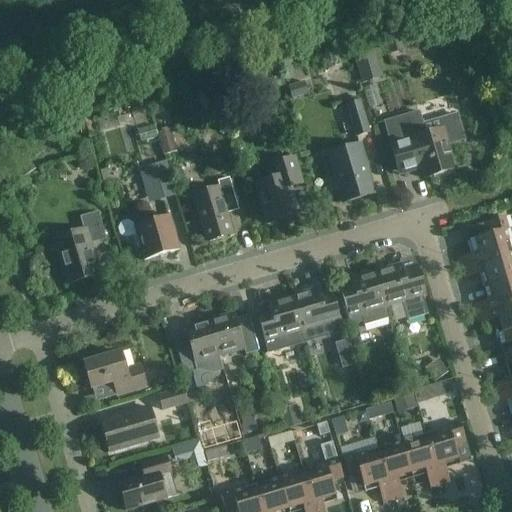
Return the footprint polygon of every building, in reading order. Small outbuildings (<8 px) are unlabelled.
[(374,57),(356,62),(362,83),(380,78),(374,57)] [(291,100),(307,95),(303,83),(287,87),(291,100)] [(369,133),(360,103),(346,107),(355,137),(369,133)] [(383,123),(393,157),(399,176),(421,170),(424,180),(454,171),(447,146),(464,141),(456,116),(438,121),(422,126),(418,113),(383,123)] [(47,116),(12,123),(18,152),(53,145),(47,116)] [(140,147),(157,143),(153,128),(136,132),(140,147)] [(170,131),(157,135),(163,157),(176,153),(170,131)] [(375,194),(360,146),(327,156),(341,204),(375,194)] [(20,175),(32,167),(26,158),(13,166),(20,175)] [(302,186),(294,159),(269,166),(273,180),(257,185),(256,184),(255,184),(267,226),(269,225),(268,224),(296,216),(297,217),(298,217),(290,189),(302,186)] [(149,194),(161,191),(155,170),(143,174),(149,194)] [(237,206),(229,179),(217,183),(219,188),(191,196),(205,244),(233,236),(225,209),(237,206)] [(97,214),(80,219),(84,232),(55,241),(68,285),(98,276),(89,245),(105,240),(97,214)] [(169,217),(134,227),(136,236),(133,237),(136,251),(140,250),(144,262),(179,252),(169,217)] [(469,243),(474,241),(478,254),(458,260),(461,270),(511,255),(505,232),(508,231),(504,219),(466,230),(469,243)] [(479,275),(483,289),(511,280),(511,254),(511,255),(461,270),(463,279),(479,275)] [(385,308),(386,308),(402,303),(407,322),(428,316),(423,298),(425,298),(415,265),(401,270),(400,266),(375,273),(385,308)] [(350,281),(351,284),(339,288),(351,327),(363,323),(364,327),(389,319),(386,308),(385,308),(375,273),(350,281)] [(511,280),(483,289),(487,303),(472,307),(475,317),(511,305),(511,280)] [(292,298),(302,333),(305,342),(342,331),(331,293),(318,296),(317,290),(292,298)] [(256,314),(268,353),(305,342),(302,333),(292,298),(267,305),(269,311),(256,314)] [(164,307),(171,331),(180,329),(174,305),(164,307)] [(501,334),(497,336),(500,348),(511,344),(511,305),(475,317),(477,327),(497,321),(501,334)] [(233,315),(209,322),(219,357),(243,350),(245,356),(258,352),(247,317),(235,321),(233,315)] [(218,357),(219,357),(209,322),(184,330),(185,335),(173,339),(183,374),(194,371),(213,374),(222,372),(218,357)] [(354,366),(347,342),(333,345),(341,370),(354,366)] [(498,395),(511,390),(511,352),(502,355),(510,381),(495,385),(498,395)] [(113,384),(117,397),(145,389),(139,367),(125,371),(120,354),(83,365),(91,390),(113,384)] [(447,373),(438,360),(424,369),(433,383),(447,373)] [(162,411),(187,404),(183,390),(158,398),(162,411)] [(416,404),(425,402),(422,390),(412,393),(416,404)] [(511,390),(498,395),(500,404),(511,400),(511,390)] [(391,399),(396,415),(416,409),(411,393),(391,399)] [(284,430),(284,431),(300,426),(300,425),(295,407),(279,411),(284,430)] [(109,454),(158,439),(149,409),(100,423),(109,454)] [(347,434),(342,418),(330,422),(335,437),(347,434)] [(469,458),(459,424),(447,427),(448,430),(425,437),(440,488),(450,485),(444,465),(469,458)] [(430,491),(440,488),(425,437),(401,444),(410,475),(424,471),(430,491)] [(257,438),(253,439),(241,443),(245,455),(260,450),(257,438)] [(173,449),(174,451),(177,461),(191,457),(193,467),(203,464),(205,463),(198,442),(173,449)] [(342,480),(332,444),(320,447),(325,463),(324,463),(325,466),(302,473),(313,511),(324,511),(321,501),(335,497),(331,483),(342,480)] [(378,451),(393,502),(402,499),(396,479),(410,475),(401,444),(378,451)] [(223,458),(220,449),(204,454),(207,463),(223,458)] [(383,505),(393,502),(378,451),(355,458),(354,455),(342,458),(348,478),(359,475),(363,489),(377,485),(383,505)] [(170,475),(165,458),(140,466),(143,477),(118,484),(126,511),(165,500),(159,479),(170,475)] [(303,511),(313,511),(302,473),(279,480),(288,511),(302,507),(303,511)] [(255,487),(262,511),(284,511),(288,511),(279,480),(255,487)] [(262,511),(255,487),(232,494),(231,491),(219,494),(224,511),(233,511),(237,511),(236,511),(262,511)]
